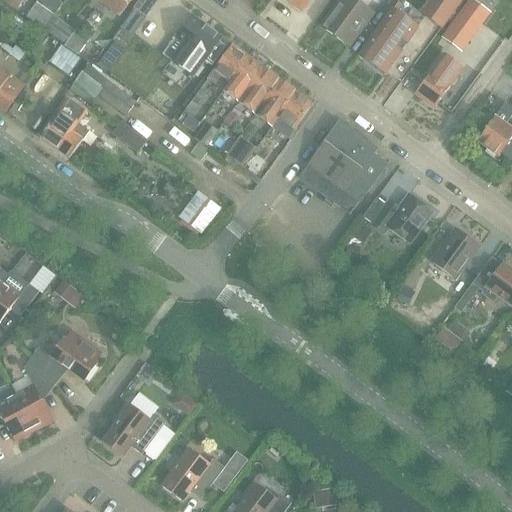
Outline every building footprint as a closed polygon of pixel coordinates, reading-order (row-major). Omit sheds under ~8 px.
[(131,0),(97,0),(97,1),(119,17),(128,4),(131,0)] [(145,18),(158,0),(139,0),(133,9),(145,18)] [(285,0),(301,11),(309,0),(285,0)] [(347,46),(372,12),(355,0),(340,0),(321,26),(347,46)] [(431,0),(429,3),(448,18),(461,0),(431,0)] [(470,0),(469,0),(442,37),(461,51),(489,14),(470,0)] [(36,3),(26,17),(43,30),(54,16),(36,3)] [(384,72),(417,26),(392,8),(359,53),(384,72)] [(93,11),(86,20),(92,24),(99,15),(93,11)] [(54,16),(43,30),(64,45),(74,31),(54,16)] [(173,39),(162,55),(193,77),(205,61),(211,65),(225,46),(219,42),(222,38),(199,22),(191,17),(174,40),(173,39)] [(74,31),(64,45),(78,55),(90,39),(76,29),(74,31)] [(114,42),(98,64),(107,71),(124,49),(114,42)] [(0,48),(19,62),(26,54),(15,46),(12,50),(4,43),(0,48)] [(206,79),(223,91),(229,83),(248,57),(231,45),(206,79)] [(69,77),(80,62),(58,47),(49,61),(61,70),(60,71),(69,77)] [(229,83),(223,91),(239,103),(245,94),(264,68),(248,57),(229,83)] [(443,57),(414,96),(433,110),(462,71),(443,57)] [(136,103),(87,66),(71,88),(92,104),(98,96),(125,117),(136,103)] [(0,109),(7,114),(25,87),(0,68),(0,109)] [(264,68),(245,94),(239,103),(255,115),(261,106),(280,80),(264,68)] [(296,92),(280,80),(261,106),(255,115),(272,127),(296,92)] [(296,92),(272,127),(279,132),(288,139),(294,130),(312,104),(296,92)] [(67,99),(40,138),(69,159),(82,140),(83,141),(89,132),(78,124),(86,113),(67,99)] [(494,118),(477,142),(498,157),(500,154),(511,162),(511,129),(505,125),(511,115),(511,109),(505,104),(504,104),(494,118)] [(241,120),(230,112),(224,121),(235,129),(241,120)] [(188,116),(182,125),(192,132),(199,123),(188,116)] [(205,123),(193,139),(199,142),(205,147),(217,131),(205,123)] [(375,150),(339,123),(298,178),(347,215),(384,165),(371,155),(375,150)] [(264,137),(252,153),(263,161),(275,144),(264,137)] [(226,155),(241,167),(253,151),(237,140),(226,155)] [(199,142),(190,154),(200,161),(209,150),(205,147),(199,142)] [(138,184),(138,191),(143,195),(150,192),(150,185),(144,181),(138,184)] [(185,209),(178,218),(196,232),(200,235),(219,209),(198,192),(185,209)] [(389,203),(386,206),(377,200),(364,218),(386,234),(389,230),(411,246),(433,214),(409,197),(399,210),(389,203)] [(457,281),(481,248),(455,230),(432,262),(457,281)] [(348,247),(346,257),(358,259),(360,249),(348,247)] [(478,288),(483,291),(480,294),(493,303),(499,295),(511,305),(511,271),(503,265),(503,266),(493,259),(473,285),(472,284),(461,298),(468,303),(478,288)] [(0,285),(0,322),(13,305),(23,313),(38,292),(11,271),(7,276),(0,285)] [(61,282),(54,291),(76,307),(83,298),(61,282)] [(402,287),(396,301),(407,306),(414,292),(402,287)] [(462,341),(444,328),(436,339),(454,352),(462,341)] [(30,359),(48,378),(58,364),(83,382),(96,363),(94,362),(101,353),(71,331),(65,340),(63,339),(50,357),(38,348),(30,359)] [(14,396),(34,432),(53,421),(39,394),(54,386),(48,378),(30,359),(23,369),(32,386),(14,396)] [(0,416),(14,443),(34,432),(14,396),(8,385),(0,389),(0,416)] [(179,394),(174,401),(175,408),(187,417),(195,406),(179,394)] [(143,452),(164,424),(153,415),(149,420),(129,405),(101,442),(122,458),(133,444),(143,452)] [(188,449),(161,486),(182,502),(192,489),(203,497),(212,485),(223,493),(235,477),(224,469),(212,460),(209,464),(188,449)] [(284,511),(291,504),(279,495),(275,499),(255,484),(234,511),(284,511)] [(336,506),(334,489),(316,491),(313,493),(315,508),(336,506)]
